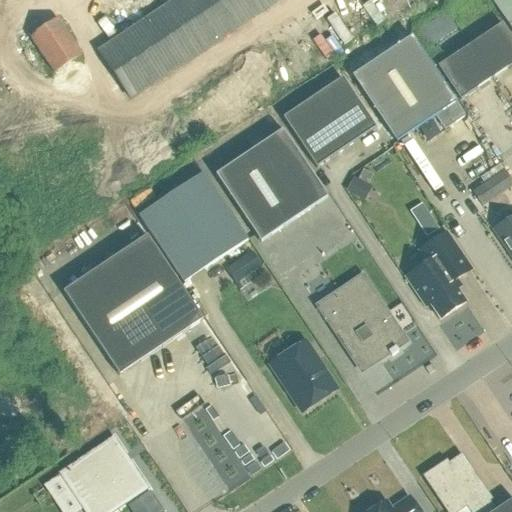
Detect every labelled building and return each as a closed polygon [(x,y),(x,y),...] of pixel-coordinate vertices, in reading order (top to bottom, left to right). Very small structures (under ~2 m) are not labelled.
[(176,0),(98,52),(131,102),(282,0),(176,0)] [(511,0),(489,0),(511,33),(511,0)] [(413,31),(424,49),(455,30),(444,12),(413,31)] [(53,74),(82,55),(58,21),(30,40),(53,74)] [(460,102),(511,67),(511,40),(502,26),(438,69),(460,102)] [(445,132),(465,119),(411,40),(353,79),(397,145),(436,119),(445,132)] [(316,170),(376,130),(342,80),(283,120),(316,170)] [(328,199),(283,132),(216,177),(261,245),(328,199)] [(363,171),(358,180),(368,186),(373,176),(363,171)] [(511,188),(511,180),(505,171),(472,193),(482,208),(511,188)] [(184,286),(248,243),(203,175),(139,218),(184,286)] [(353,179),(346,193),(361,201),(369,187),(353,179)] [(511,260),(511,219),(493,232),(511,260)] [(433,222),(420,230),(426,238),(438,230),(433,222)] [(418,253),(426,265),(405,279),(426,310),(430,307),(440,322),(466,305),(452,285),(471,272),(446,234),(430,245),(418,253)] [(119,378),(203,322),(147,238),(63,294),(119,378)] [(249,277),(262,268),(253,254),(240,264),(249,277)] [(334,297),(342,309),(325,320),(358,369),(375,357),(379,362),(389,356),(391,358),(398,354),(396,351),(406,344),(362,278),(334,297)] [(273,369),(271,370),(291,400),(293,399),(303,414),(335,392),(323,374),(322,375),(316,366),(317,365),(304,345),(272,366),(273,369)] [(115,511),(147,490),(114,441),(61,476),(84,511),(115,511)] [(446,511),(459,511),(467,507),(469,511),(511,511),(511,501),(495,511),(490,511),(485,504),(491,500),(479,482),(475,485),(470,476),(473,474),(462,457),(448,466),(446,463),(424,478),(446,511)] [(417,511),(410,500),(391,511),(390,511),(385,504),(373,511),(417,511)]
